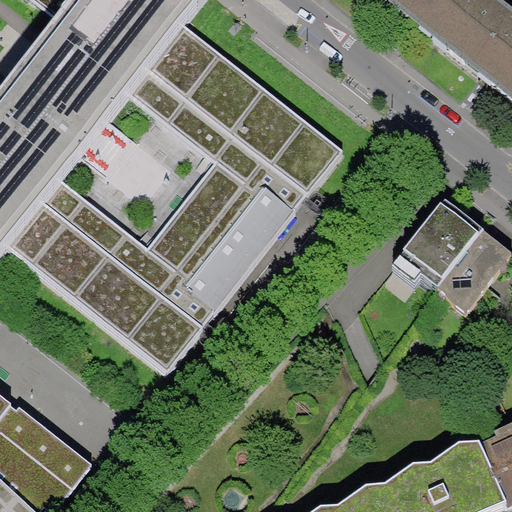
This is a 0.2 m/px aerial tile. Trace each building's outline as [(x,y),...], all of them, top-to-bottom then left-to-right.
[(197,13),(180,0),(26,0),(61,27),(0,103),(0,264),(9,253),(168,378),(342,156),(183,31),(197,13)] [(449,53),(487,5),(481,0),(382,0),(410,22),(449,53)] [(511,24),(487,5),(449,53),(489,84),(511,102),(511,24)] [(463,221),(445,207),(399,266),(437,296),(483,237),(463,221)] [(466,318),(511,259),(490,242),(483,237),(437,296),(438,296),(466,318)] [(0,439),(17,417),(16,416),(0,403),(0,439)] [(0,477),(4,481),(5,480),(45,511),(44,511),(57,511),(91,470),(57,442),(19,413),(16,416),(17,417),(0,439),(0,477)] [(511,440),(481,455),(506,510),(511,507),(511,440)] [(385,493),(393,511),(502,511),(506,510),(481,455),(479,450),(385,493)] [(0,511),(44,511),(45,511),(5,480),(4,481),(0,486),(0,511)] [(344,511),(393,511),(385,493),(344,511)]
